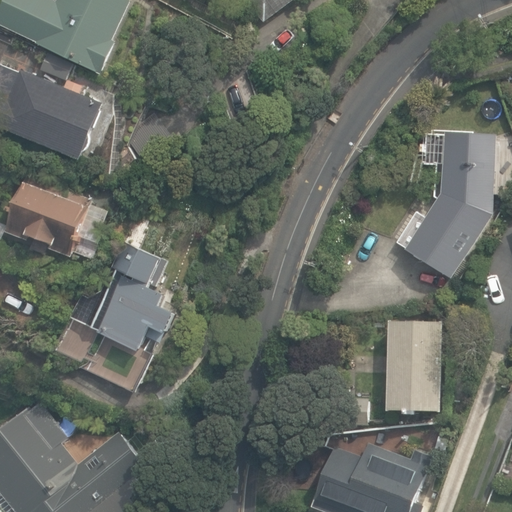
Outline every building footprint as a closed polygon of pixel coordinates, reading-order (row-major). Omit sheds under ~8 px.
[(38,44),(105,75),(121,42),(117,40),(136,0),(135,0),(5,0),(0,11),(0,21),(40,40),(38,44)] [(249,0),(265,21),(293,0),(249,0)] [(0,125),(82,160),(107,103),(84,93),(87,87),(70,79),(66,88),(25,70),(27,67),(17,63),(14,69),(0,62),(0,125)] [(143,155),(148,163),(179,142),(160,115),(139,125),(129,146),(137,159),(143,155)] [(410,250),(453,278),(496,213),(499,134),(447,132),(445,193),(410,250)] [(54,249),(73,256),(96,197),(33,171),(9,231),(28,239),(30,234),(56,245),(54,249)] [(0,238),(4,240),(10,225),(0,220),(0,238)] [(73,316),(145,350),(156,326),(171,333),(181,312),(165,305),(170,294),(154,286),(167,258),(127,240),(104,289),(91,296),(84,293),(73,316)] [(392,411),(446,412),(448,322),(394,320),(392,411)] [(328,424),(372,424),(372,397),(329,397),(328,424)] [(130,511),(141,504),(135,497),(148,487),(138,474),(149,466),(122,431),(106,444),(102,439),(86,436),(83,448),(96,452),(82,463),(65,442),(73,436),(44,402),(35,409),(32,406),(0,431),(0,487),(19,511),(130,511)] [(407,442),(437,454),(443,438),(440,437),(443,429),(430,424),(428,432),(413,426),(407,442)] [(422,511),(430,494),(422,491),(435,455),(416,448),(413,457),(371,441),(365,455),(337,445),(314,505),(333,511),(422,511)]
